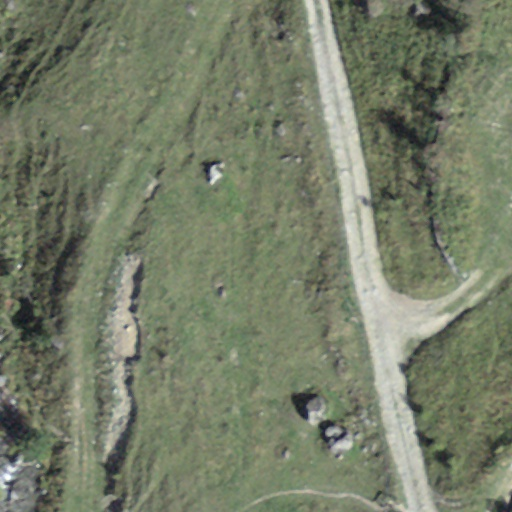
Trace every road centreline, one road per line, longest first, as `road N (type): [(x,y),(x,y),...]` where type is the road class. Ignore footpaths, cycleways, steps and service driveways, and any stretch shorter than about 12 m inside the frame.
road 1 (track): [(219,0),(97,252),(81,336),(83,511)]
road 2 (track): [(412,511),(311,0)]
